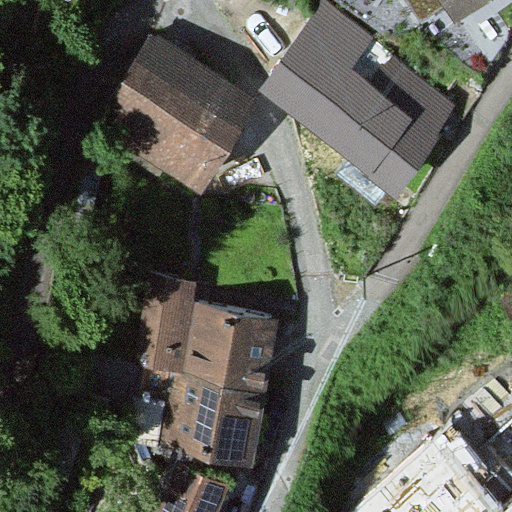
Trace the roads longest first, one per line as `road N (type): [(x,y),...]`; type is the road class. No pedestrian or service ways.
road 1 (residential): [(0,471),(40,237),(62,157),(114,36),(132,12),(156,0)]
road 2 (residential): [(191,0),(275,116),(308,232),(318,351)]
road 3 (residential): [(511,78),(387,276),(318,351)]
road 4 (residential): [(318,351),(267,511)]
